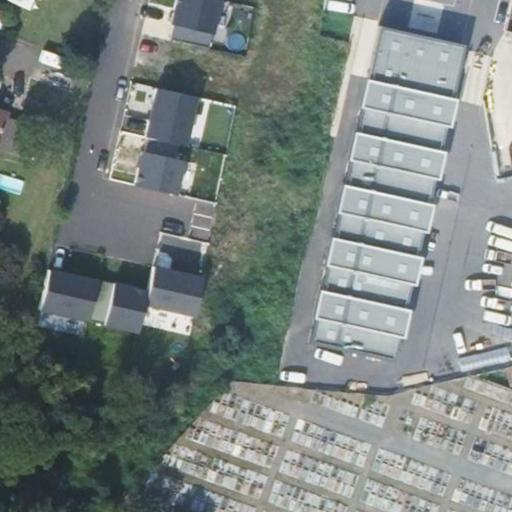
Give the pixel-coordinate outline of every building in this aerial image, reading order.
[(176,0),(169,36),(212,45),(221,0),(176,0)] [(465,45),(379,27),(367,80),(365,80),(358,108),(361,109),(356,133),(353,133),(347,161),(349,162),(344,187),(342,186),(335,214),(338,215),(333,240),(330,239),(324,268),(326,268),(321,293),(319,293),(312,321),(315,322),(309,346),(395,365),(401,340),(403,341),(409,312),(407,312),(412,287),(415,287),(421,259),(418,259),(424,234),(426,234),(432,206),(430,205),(435,180),(438,181),(444,153),(442,152),(447,127),(449,128),(455,99),(453,99),(465,45)] [(177,143),(184,145),(195,96),(155,87),(151,104),(153,104),(149,120),(148,120),(144,136),(147,136),(177,143)] [(177,143),(147,136),(144,151),(141,150),(134,184),(175,194),(183,159),(174,157),(177,143)] [(88,320),(97,279),(80,276),(80,277),(63,273),(64,272),(48,269),(39,309),(88,320)] [(115,282),(97,278),(97,279),(88,320),(138,331),(147,289),(131,286),(132,283),(115,280),(115,282)]
